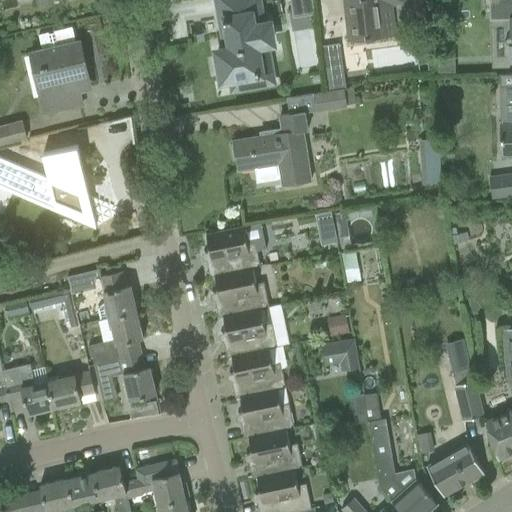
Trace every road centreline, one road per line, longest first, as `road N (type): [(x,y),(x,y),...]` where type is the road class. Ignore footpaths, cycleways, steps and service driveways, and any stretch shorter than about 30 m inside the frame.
road 1 (residential): [(202,416),(166,233),(137,0)]
road 2 (residential): [(0,466),(202,416)]
